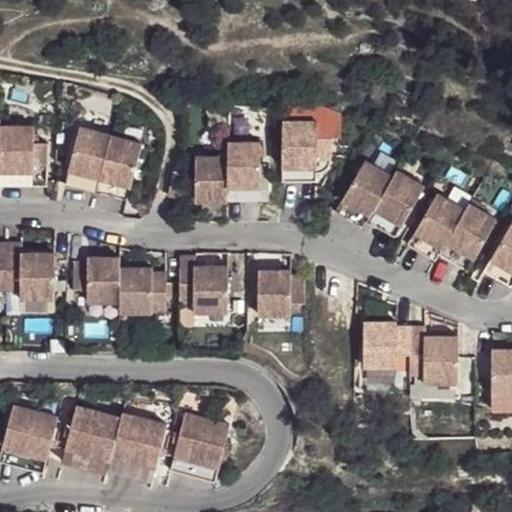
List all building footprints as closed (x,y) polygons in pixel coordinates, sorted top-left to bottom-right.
[(302,115),(279,115),(278,176),(311,176),(311,168),(317,166),(325,159),(326,152),(325,132),(312,132),(312,125),(303,124),(302,115)] [(303,124),(312,125),(311,116),(302,115),(303,124)] [(22,127),(22,119),(0,117),(0,179),(43,180),(44,157),(45,137),(31,136),(31,127),(22,127)] [(22,127),(31,127),(32,119),(22,119),(22,127)] [(93,187),(108,129),(76,120),(61,178),(93,187)] [(108,129),(93,187),(124,195),(140,138),(108,129)] [(256,137),(223,137),(223,152),(223,196),(256,196),(256,137)] [(223,196),(223,152),(191,152),(191,196),(223,196)] [(363,217),(389,172),(360,156),(331,207),(359,223),(363,217)] [(170,166),(164,191),(178,195),(185,170),(170,166)] [(389,172),(363,217),(391,234),(422,183),(393,166),(389,172)] [(434,250),(460,205),(433,189),(403,240),(430,257),(434,250)] [(460,205),(434,250),(463,268),(493,216),(465,198),(460,205)] [(479,268),(506,283),(511,272),(511,216),(510,215),(479,268)] [(18,237),(3,237),(3,285),(17,285),(17,293),(52,293),(52,247),(26,246),(27,256),(18,255),(18,247),(18,237)] [(26,246),(18,247),(18,255),(27,256),(26,246)] [(191,259),(191,248),(175,249),(176,296),(190,296),(191,304),(225,305),(225,259),(199,259),(199,267),(192,268),(191,259)] [(117,296),(117,262),(117,251),(84,251),(84,257),(71,257),(71,284),(84,285),(84,296),(117,296)] [(149,262),(117,262),(117,296),(117,307),(163,307),(163,267),(148,267),(149,262)] [(255,264),(255,310),(287,310),(287,297),(287,269),(287,264),(255,264)] [(287,269),(287,297),(301,297),(301,269),(287,269)] [(393,316),(360,315),(360,360),(364,360),(393,361),(393,348),(393,321),(393,316)] [(422,320),(406,321),(405,349),(422,349),(422,329),(422,320)] [(406,321),(393,321),(393,348),(405,349),(406,321)] [(453,329),(422,329),(422,349),(422,373),(422,377),(453,378),(453,356),(453,329)] [(511,342),(488,343),(488,389),(511,388),(511,342)] [(393,361),(364,360),(363,383),(392,384),(393,361)] [(422,377),(422,373),(404,373),(404,390),(453,390),(453,378),(422,377)] [(511,388),(488,389),(488,401),(511,401),(511,388)] [(54,415),(9,403),(0,436),(0,460),(40,471),(54,415)] [(104,466),(117,415),(72,403),(58,460),(103,471),(104,466)] [(150,477),(164,421),(119,410),(117,415),(104,466),(150,477)] [(182,410),(168,466),(212,477),(226,421),(182,410)] [(466,511),(507,511),(508,504),(469,498),(466,511)]
